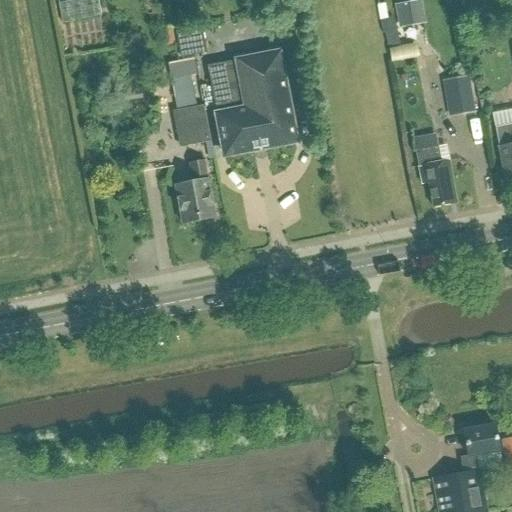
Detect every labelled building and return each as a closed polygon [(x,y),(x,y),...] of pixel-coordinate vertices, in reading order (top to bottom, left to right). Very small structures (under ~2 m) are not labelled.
[(54,20),(92,17),(90,0),(61,0),(53,1),(54,20)] [(421,1),(395,6),(398,21),(424,17),(421,1)] [(180,59),(206,54),(202,28),(176,33),(180,59)] [(224,158),(295,144),(278,55),(207,69),(224,158)] [(449,118),(476,113),(469,77),(442,82),(449,118)] [(182,149),(208,144),(201,108),(175,113),(182,149)] [(504,181),(511,179),(511,126),(495,129),(504,181)] [(440,164),(437,149),(416,153),(422,186),(429,185),(433,209),(456,205),(448,162),(440,164)] [(207,182),(204,162),(188,165),(192,185),(174,188),(181,225),(214,218),(207,181),(207,182)] [(433,481),(438,511),(486,511),(479,473),(476,457),(499,453),(494,427),(462,433),(467,459),(460,460),(462,476),(433,481)]
